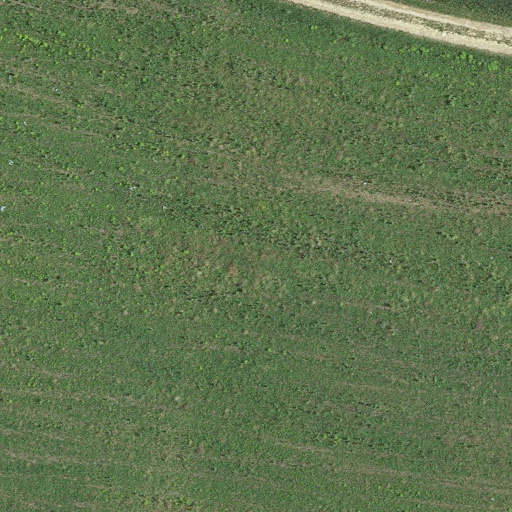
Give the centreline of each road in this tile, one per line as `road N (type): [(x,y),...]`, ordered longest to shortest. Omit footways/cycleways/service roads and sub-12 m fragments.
road 1 (track): [(238,0),(159,511)]
road 2 (track): [(357,0),(511,35)]
